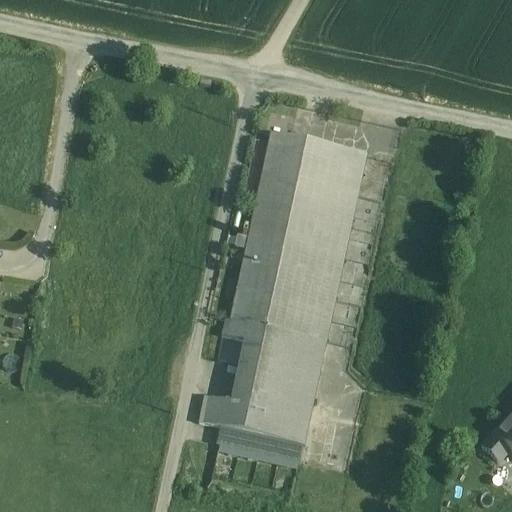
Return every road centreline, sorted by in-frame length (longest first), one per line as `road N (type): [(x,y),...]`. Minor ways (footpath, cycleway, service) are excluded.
road 1 (unclassified): [(256,78),(163,511)]
road 2 (unclassified): [(256,78),(0,23)]
road 3 (unclassified): [(511,134),(256,78)]
